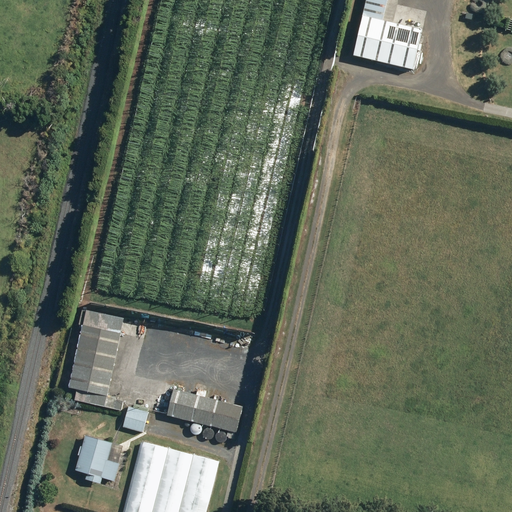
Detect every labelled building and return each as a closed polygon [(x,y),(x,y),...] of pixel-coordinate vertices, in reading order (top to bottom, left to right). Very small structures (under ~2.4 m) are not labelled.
[(422,30),(363,16),(354,54),(413,69),(422,30)] [(124,400),(117,398),(106,395),(124,317),(94,311),(91,326),(83,324),(69,387),(77,388),(74,399),(121,410),(124,400)] [(182,324),(168,322),(166,329),(181,331),(182,324)] [(169,407),(167,414),(229,430),(227,436),(229,436),(228,438),(233,439),(235,432),(236,432),(243,406),(174,389),(161,385),(156,404),(169,407)] [(129,406),(123,426),(142,432),(148,412),(129,406)] [(76,470),(87,473),(85,479),(100,483),(102,477),(114,481),(119,464),(107,460),(112,443),(86,435),(82,447),(81,446),(78,454),(80,455),(76,470)] [(205,511),(219,461),(141,441),(122,511),(205,511)]
